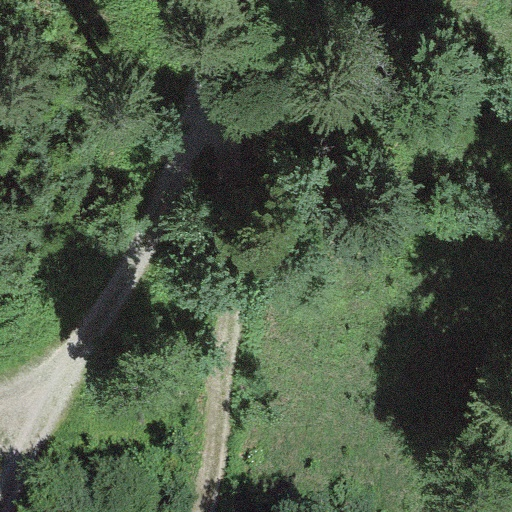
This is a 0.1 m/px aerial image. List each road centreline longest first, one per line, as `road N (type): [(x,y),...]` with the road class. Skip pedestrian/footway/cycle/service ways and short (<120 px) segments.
road 1 (track): [(0,507),(56,384),(160,217),(229,0)]
road 2 (track): [(197,102),(240,299),(196,511)]
